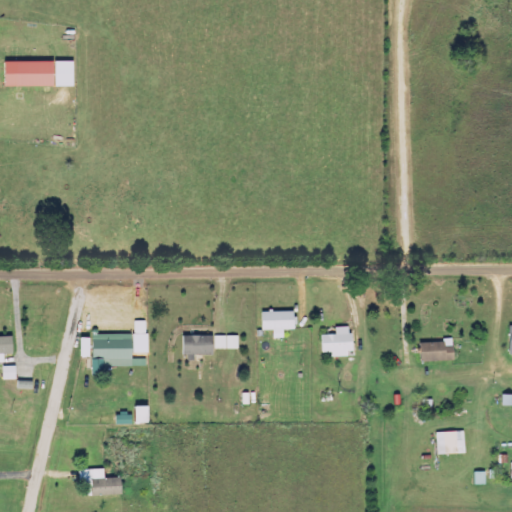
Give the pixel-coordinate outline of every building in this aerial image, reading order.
[(1,87),(51,87),(50,62),(1,62),(1,87)] [(259,313),(259,331),(271,331),(271,336),(281,335),(281,330),(291,330),(291,312),(259,313)] [(319,335),(319,353),(328,353),(328,358),(349,357),(348,327),(333,328),(333,335),(319,335)] [(130,335),(89,335),(89,376),(100,376),(100,367),(129,368),(130,335)] [(210,355),(210,336),(180,337),(180,356),(210,355)] [(237,350),(237,337),(213,336),(213,349),(237,350)] [(0,337),(0,363),(1,364),(1,354),(10,354),(10,338),(0,337)] [(416,344),(417,362),(451,361),(450,344),(416,344)] [(130,407),(131,424),(144,423),(144,407),(130,407)] [(435,455),(463,454),(462,432),(434,433),(435,455)] [(76,471),(77,481),(82,481),(83,497),(118,496),(117,478),(102,479),(101,470),(76,471)]
